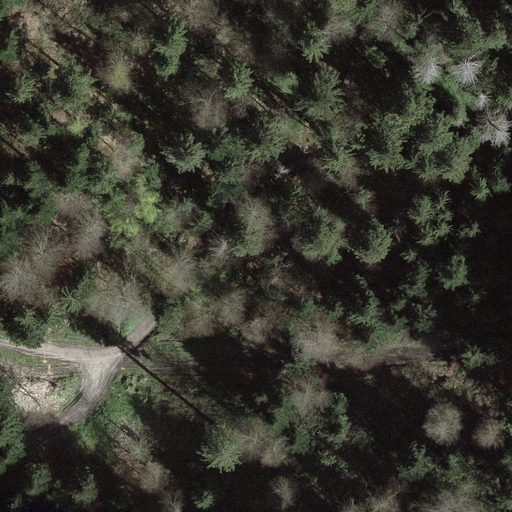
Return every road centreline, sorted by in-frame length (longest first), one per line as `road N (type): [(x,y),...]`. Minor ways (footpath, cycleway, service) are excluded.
road 1 (track): [(511,82),(291,157),(216,200),(146,328),(106,355),(80,402),(0,451)]
road 2 (track): [(0,335),(106,355),(337,361),(511,330)]
